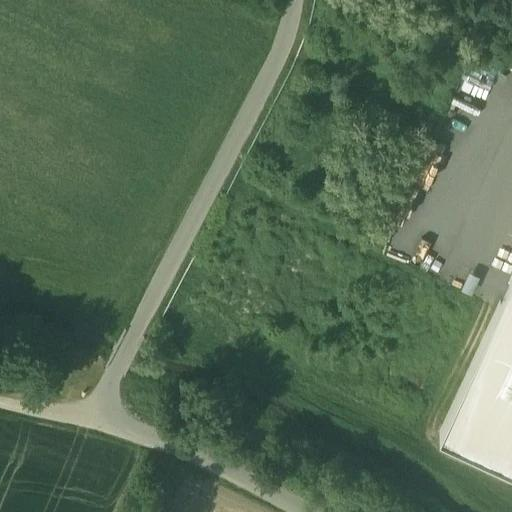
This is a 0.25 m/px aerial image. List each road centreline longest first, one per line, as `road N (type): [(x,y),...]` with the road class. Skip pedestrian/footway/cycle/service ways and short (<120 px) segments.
road 1 (unclassified): [(295,0),(283,47),(97,419)]
road 2 (unclassified): [(97,419),(243,472),(303,511)]
